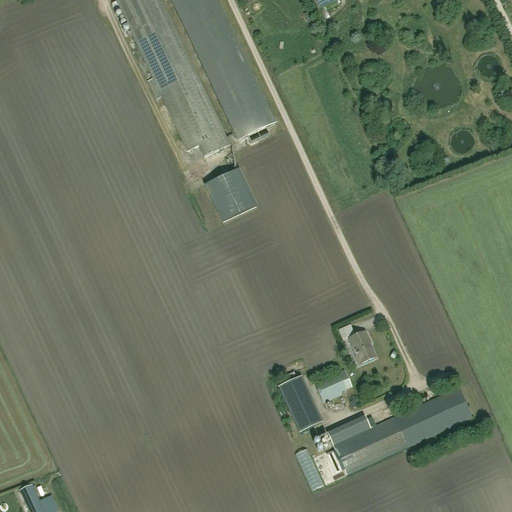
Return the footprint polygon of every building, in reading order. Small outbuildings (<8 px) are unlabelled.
[(116,0),(187,152),(199,147),(204,158),(229,146),(220,126),(160,0),(171,0),(238,142),(247,137),(251,145),(269,136),(266,129),(275,124),(216,0),(116,0)] [(313,0),(318,10),(340,1),(339,0),(313,0)] [(212,199),(211,199),(218,214),(223,223),(257,207),(252,198),(244,179),(243,180),(239,170),(205,186),(212,199)] [(365,332),(349,339),(360,365),(376,358),(368,340),(369,340),(365,332)] [(341,392),(346,390),(352,388),(345,370),(315,384),(324,403),(342,395),(341,392)] [(279,388),(301,434),(323,423),(302,377),(279,388)] [(459,389),(393,419),(370,429),(364,417),(327,434),(333,447),(346,476),(407,448),(472,418),(459,389)] [(40,491),(48,489),(47,482),(38,484),(40,491)] [(31,511),(44,511),(32,486),(22,491),(31,511)]
